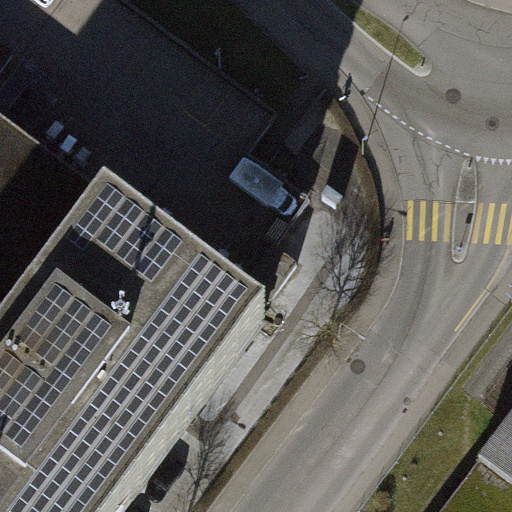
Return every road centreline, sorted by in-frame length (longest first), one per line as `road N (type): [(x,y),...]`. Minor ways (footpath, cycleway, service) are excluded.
road 1 (residential): [(412,339),(459,304),(498,226),(502,160),(460,93)]
road 2 (residential): [(460,93),(439,144),(412,339)]
road 3 (residential): [(412,339),(284,511)]
road 4 (secondary): [(295,0),(398,87),(460,93)]
